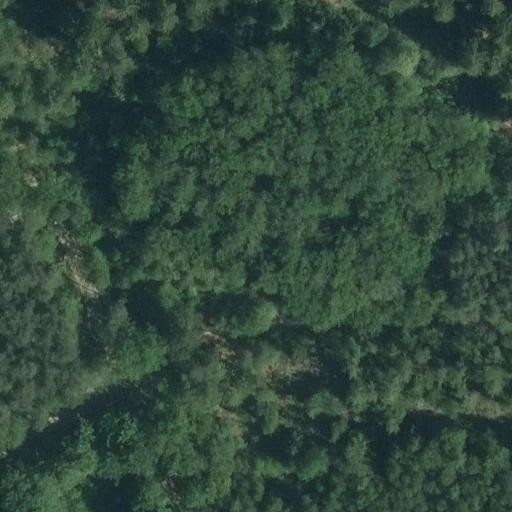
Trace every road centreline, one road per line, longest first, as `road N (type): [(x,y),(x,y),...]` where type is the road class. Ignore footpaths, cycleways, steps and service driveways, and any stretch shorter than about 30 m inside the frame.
road 1 (track): [(120,369),(236,327),(511,324)]
road 2 (track): [(186,511),(120,369)]
